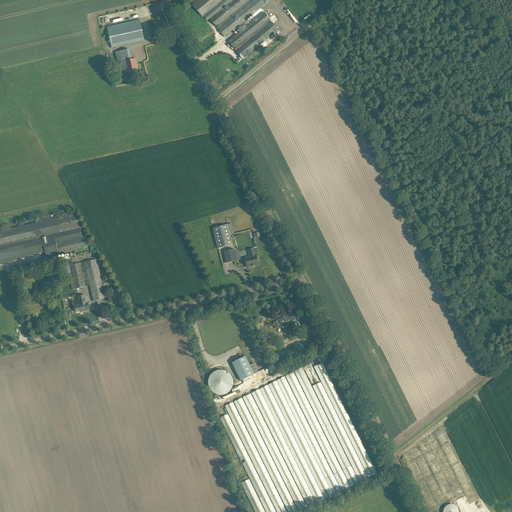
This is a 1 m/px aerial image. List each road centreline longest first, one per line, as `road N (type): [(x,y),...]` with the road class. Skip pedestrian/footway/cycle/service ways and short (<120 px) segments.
road 1 (unclassified): [(302,281),(162,0)]
road 2 (unclassified): [(0,350),(302,281)]
road 3 (unclassified): [(417,511),(302,281)]
road 4 (track): [(390,457),(511,358)]
